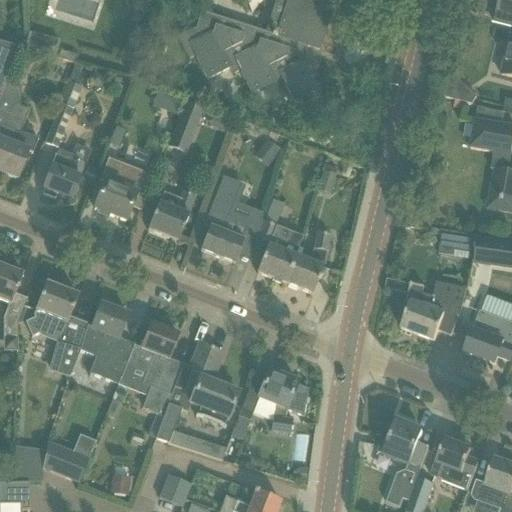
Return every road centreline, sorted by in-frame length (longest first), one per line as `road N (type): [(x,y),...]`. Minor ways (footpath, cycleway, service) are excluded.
road 1 (residential): [(0,218),(347,354)]
road 2 (tertiary): [(347,354),(438,0)]
road 3 (residential): [(511,411),(347,354)]
road 4 (tertiary): [(326,511),(347,354)]
